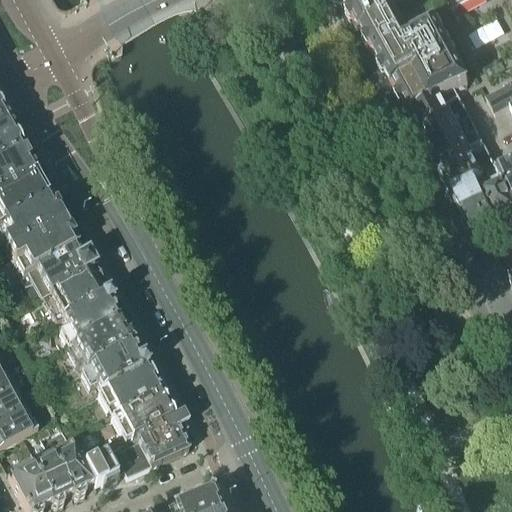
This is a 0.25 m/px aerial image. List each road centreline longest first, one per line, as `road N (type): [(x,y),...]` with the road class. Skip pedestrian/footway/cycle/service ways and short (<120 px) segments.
road 1 (residential): [(458,269),(405,249),(346,201),(305,90),(259,0)]
road 2 (tertiary): [(243,449),(108,192)]
road 3 (tertiary): [(11,80),(55,143),(108,192)]
road 4 (tertiary): [(108,192),(90,132),(51,57)]
road 5 (residential): [(458,269),(453,235),(401,135)]
road 6 (residential): [(113,511),(243,449)]
road 7 (residential): [(511,388),(458,269)]
road 8 (residential): [(51,57),(157,0)]
